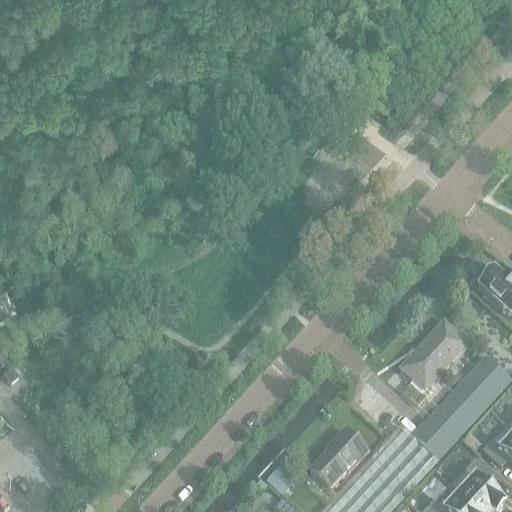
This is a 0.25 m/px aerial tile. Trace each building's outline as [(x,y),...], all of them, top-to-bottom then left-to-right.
[(511,288),(504,282),(503,283),(493,274),(477,292),(508,320),(509,319),(511,320),(511,288)] [(7,306),(0,310),(0,327),(6,324),(7,325),(15,320),(7,306)] [(421,397),(467,347),(443,326),(400,373),(412,384),(401,396),(417,410),(425,401),(421,397)] [(394,511),(511,384),(489,365),(485,360),(429,421),(428,421),(420,431),(411,440),(400,430),(370,463),(325,511),(394,511)] [(12,372),(3,379),(10,388),(19,381),(12,372)] [(511,434),(507,430),(493,445),(492,445),(482,455),(500,472),(509,462),(511,465),(511,434)] [(348,477),(367,456),(343,434),(329,450),(331,452),(310,475),(329,492),(345,475),(348,477)] [(504,508),(483,490),(492,480),(474,464),(465,474),(465,475),(451,490),(450,491),(457,497),(458,496),(474,511),(500,511),(503,510),(503,509),(504,508)] [(281,500),(291,489),(282,481),(272,492),(281,500)] [(436,506),(430,511),(474,511),(458,496),(457,497),(450,491),(449,490),(435,505),(436,506)]
